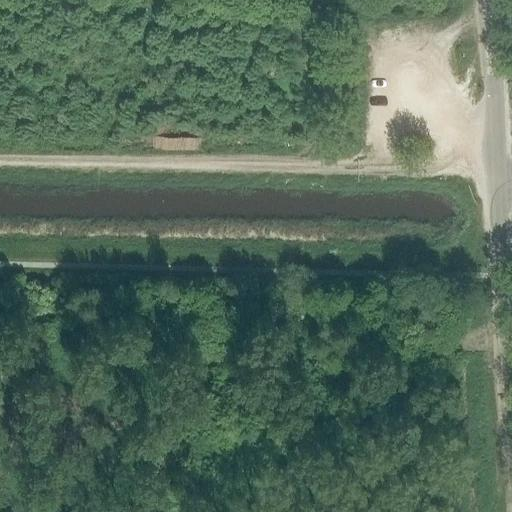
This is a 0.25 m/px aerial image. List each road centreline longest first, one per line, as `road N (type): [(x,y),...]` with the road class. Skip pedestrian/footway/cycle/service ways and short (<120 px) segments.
road 1 (track): [(0,166),(499,176)]
road 2 (unclassified): [(511,444),(499,176)]
road 3 (unclassified): [(499,176),(489,0)]
